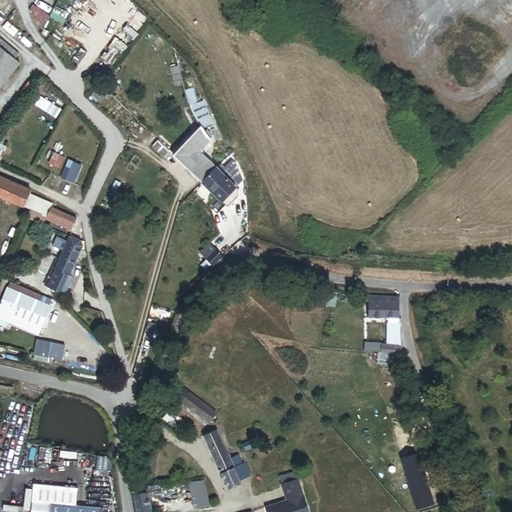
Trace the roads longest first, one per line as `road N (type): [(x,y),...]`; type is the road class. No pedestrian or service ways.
road 1 (residential): [(405,287),(262,263),(210,269),(192,292),(167,361),(130,404)]
road 2 (unclassified): [(405,287),(405,334),(464,511)]
road 3 (residential): [(0,374),(130,404)]
